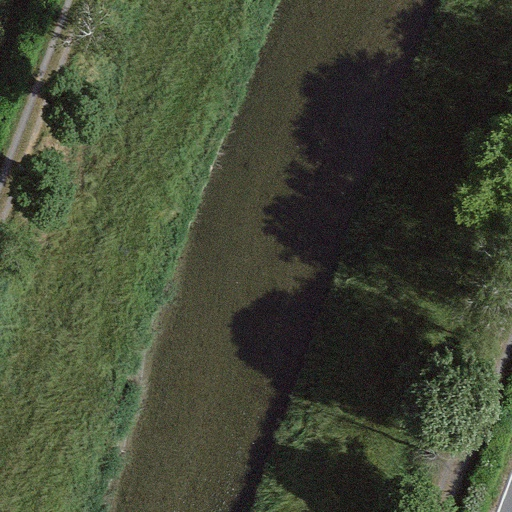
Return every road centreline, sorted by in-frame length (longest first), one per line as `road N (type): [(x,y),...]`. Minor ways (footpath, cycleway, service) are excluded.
road 1 (track): [(75,0),(0,204)]
road 2 (track): [(448,511),(511,342)]
